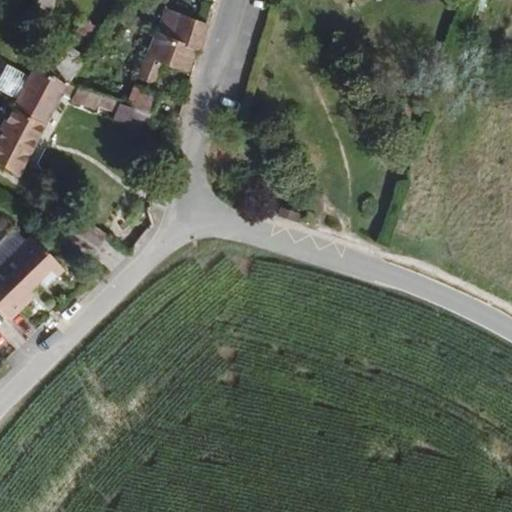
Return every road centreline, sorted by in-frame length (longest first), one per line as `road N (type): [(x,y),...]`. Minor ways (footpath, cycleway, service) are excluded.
road 1 (unclassified): [(200,222),(435,295),(511,342)]
road 2 (unclassified): [(0,420),(148,264),(200,222)]
road 3 (residential): [(200,222),(193,155),(237,0)]
